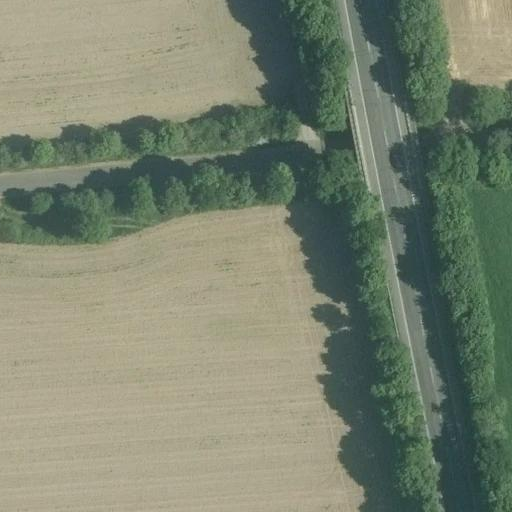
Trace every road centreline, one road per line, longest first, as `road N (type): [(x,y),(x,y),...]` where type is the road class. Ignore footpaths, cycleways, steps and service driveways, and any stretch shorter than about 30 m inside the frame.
road 1 (primary): [(460,511),(359,0)]
road 2 (unclassified): [(511,137),(0,185)]
road 3 (track): [(154,228),(31,219),(0,209)]
